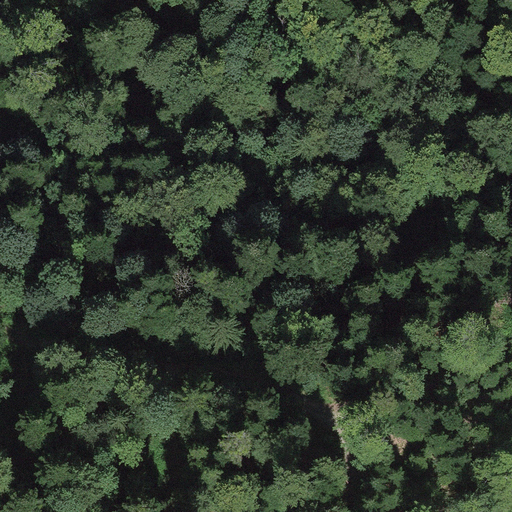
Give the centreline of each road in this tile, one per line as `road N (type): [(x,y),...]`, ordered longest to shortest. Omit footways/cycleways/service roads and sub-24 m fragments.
road 1 (track): [(0,330),(74,351),(253,380),(310,403),(338,425)]
road 2 (track): [(338,425),(511,345)]
